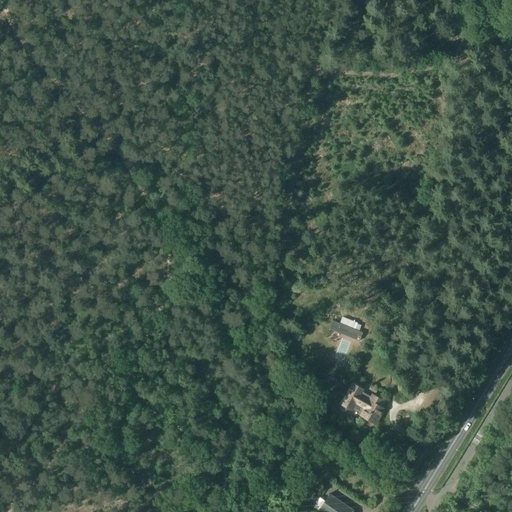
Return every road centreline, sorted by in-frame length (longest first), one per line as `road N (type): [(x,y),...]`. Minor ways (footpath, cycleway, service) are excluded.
road 1 (track): [(213,511),(227,497),(215,448),(147,404),(134,382),(169,294),(165,233),(112,143),(14,37),(0,4)]
road 2 (track): [(332,0),(276,297),(262,332),(245,346),(169,294)]
road 3 (unknown): [(320,64),(391,62),(511,39)]
road 4 (primary): [(410,511),(501,364)]
road 5 (unclassified): [(432,511),(511,385)]
